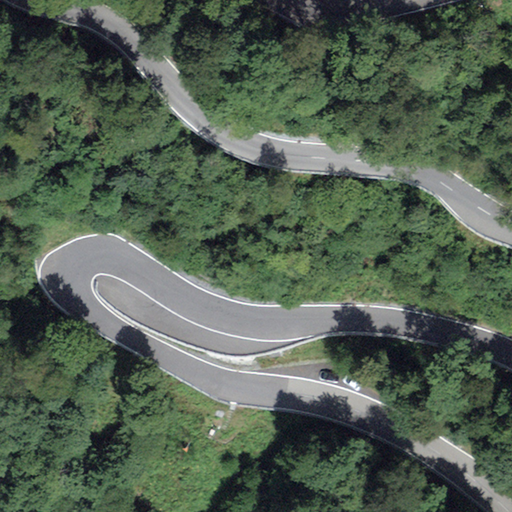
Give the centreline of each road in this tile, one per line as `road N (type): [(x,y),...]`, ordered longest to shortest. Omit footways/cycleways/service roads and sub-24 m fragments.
road 1 (tertiary): [(509,511),(438,453),(364,413),(231,386),(166,356),(87,307),(69,279),(83,262),(112,259),(227,315),(398,322),(511,356)]
road 2 (tertiary): [(511,227),(423,172),(281,152),(222,133),(106,18),(53,0)]
